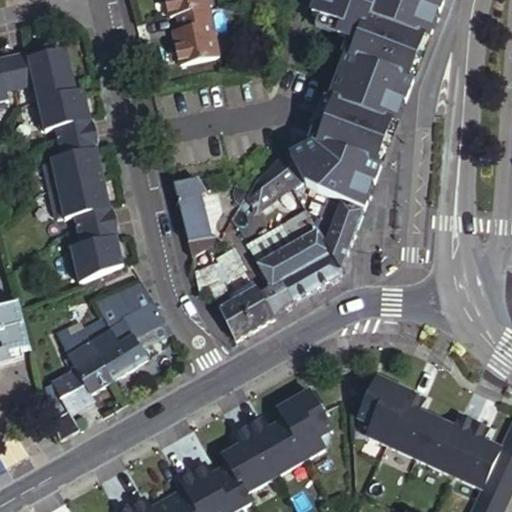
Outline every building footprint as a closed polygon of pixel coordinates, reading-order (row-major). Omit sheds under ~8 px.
[(221,59),(208,0),(165,0),(170,20),(177,18),(180,32),(173,35),(181,68),(221,59)] [(344,206),(366,215),(383,169),(379,168),(395,127),(399,129),(416,84),(412,82),(428,41),(432,42),(447,3),(439,0),(322,0),(316,17),(344,27),(341,37),(361,45),(356,59),(352,58),(335,103),(339,104),(323,145),(292,162),(302,183),(305,188),(344,206)] [(72,262),(76,284),(78,292),(120,276),(114,246),(108,219),(95,156),(90,130),(83,98),(75,100),(71,79),(61,73),(65,68),(57,60),(51,56),(47,55),(45,56),(43,59),(40,62),(31,64),(30,59),(0,66),(0,114),(2,114),(1,110),(6,109),(5,104),(37,97),(46,137),(55,135),(62,166),(52,168),(53,172),(64,223),(65,226),(74,224),(81,255),(71,258),(72,262)] [(66,58),(57,60),(65,68),(61,73),(71,79),(66,58)] [(90,130),(95,156),(98,150),(98,146),(97,142),(95,137),(93,133),(90,130)] [(270,171),(265,174),(263,174),(249,198),(258,216),(294,191),(293,189),(302,183),(290,158),(270,171)] [(53,225),(64,223),(53,172),(42,174),(53,225)] [(199,183),(176,188),(179,203),(202,198),(210,196),(199,183)] [(296,195),(305,188),(302,183),(293,189),(294,191),(296,195)] [(202,198),(179,203),(193,260),(207,250),(205,241),(212,240),(202,198)] [(321,234),(343,272),(366,215),(344,206),(337,223),(331,219),(321,234)] [(286,311),(342,276),(343,272),(321,234),(307,213),(284,227),(286,232),(252,253),(274,291),(263,298),(275,321),(286,311)] [(108,219),(114,246),(115,244),(116,242),(116,239),(116,232),(116,229),(113,224),(110,221),(108,219)] [(234,249),(224,256),(237,277),(247,271),(234,249)] [(71,286),(76,284),(72,262),(66,263),(71,286)] [(209,292),(237,343),(257,331),(240,299),(231,305),(219,284),(211,288),(208,272),(196,274),(201,294),(209,292)] [(257,331),(275,321),(263,298),(257,288),(240,299),(257,331)] [(125,294),(99,309),(107,323),(111,330),(126,322),(137,316),(125,294)] [(35,351),(23,303),(0,308),(0,363),(1,363),(2,366),(26,359),(24,352),(31,350),(32,352),(33,352),(35,351)] [(122,347),(136,339),(126,322),(111,330),(122,347)] [(87,334),(116,383),(150,363),(136,339),(122,347),(111,330),(107,323),(87,334)] [(92,397),(116,383),(87,334),(64,346),(78,374),(59,385),(76,416),(96,405),(92,397)] [(426,402),(379,382),(361,422),(380,430),(375,442),(486,491),(476,511),(507,511),(511,504),(511,432),(504,450),(487,442),(491,432),(464,419),(461,423),(458,429),(421,412),(426,402)] [(334,435),(312,396),(281,414),(287,424),(269,435),(263,424),(237,438),(243,449),(226,460),(230,468),(213,477),(207,467),(180,483),(186,493),(153,511),(150,511),(145,503),(129,511),(253,511),(248,501),(323,458),(317,445),(334,435)] [(56,424),(73,415),(71,411),(55,421),(56,424)] [(57,429),(61,439),(80,428),(73,415),(56,424),(53,425),(54,431),(57,429)]
